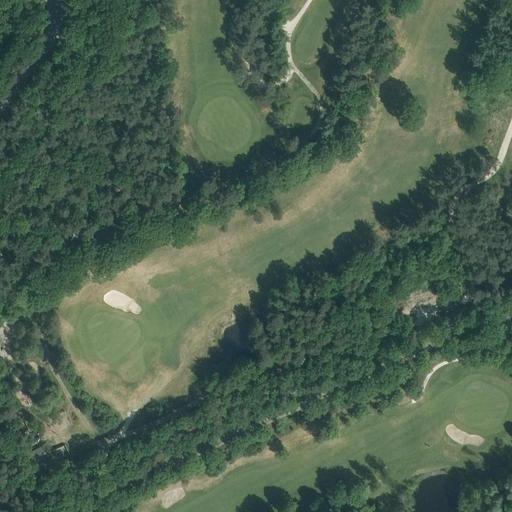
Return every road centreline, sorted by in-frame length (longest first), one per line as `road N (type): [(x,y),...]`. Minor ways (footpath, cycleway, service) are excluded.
road 1 (track): [(511,125),(494,170),(457,194),(452,220),(466,270),(458,294),(101,446),(111,488)]
road 2 (track): [(101,446),(50,364),(45,308),(82,286),(109,237),(194,176),(237,175),(312,134),(318,100),(290,63)]
road 3 (unknown): [(58,511),(511,305)]
road 4 (tertiary): [(0,104),(52,37),(54,0)]
